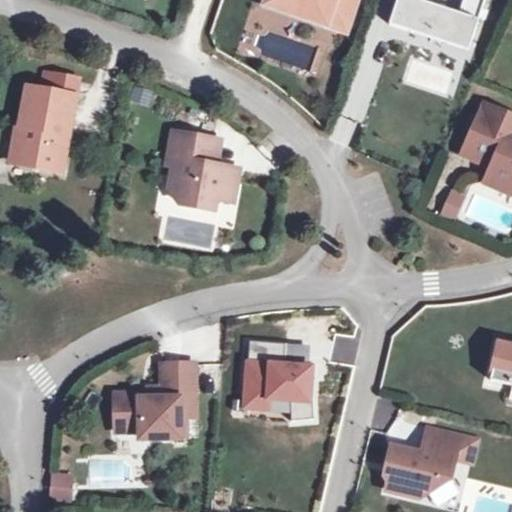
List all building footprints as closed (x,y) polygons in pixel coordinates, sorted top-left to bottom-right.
[(285,0),(268,0),(266,10),(309,25),(296,14),(285,0)] [(285,0),(296,14),(309,25),(343,37),(357,0),(285,0)] [(428,0),(399,0),(389,33),(467,60),(486,0),(484,0),(465,0),(457,22),(425,11),(428,0)] [(46,76),(43,94),(75,100),(77,82),(46,76)] [(10,165),(60,175),(65,150),(61,149),(63,138),(67,138),(75,100),(43,94),(28,91),(20,129),(17,128),(10,165)] [(490,172),(484,187),(507,197),(509,193),(511,191),(511,139),(511,138),(511,122),(483,110),(461,159),(490,172)] [(209,162),(212,143),(172,136),(167,163),(173,163),(172,169),(168,193),(178,208),(213,214),(214,204),(232,206),(237,174),(215,171),(212,170),(209,162)] [(212,143),(209,162),(212,170),(215,171),(219,145),(212,143)] [(429,203),(440,208),(452,178),(441,173),(429,203)] [(449,192),(441,215),(454,220),(462,196),(449,192)] [(284,348),(249,346),(244,411),(267,413),(268,402),(289,404),(290,425),(312,423),(311,405),(307,405),(309,384),(312,385),(313,369),(303,368),(283,367),(284,348)] [(304,350),(284,348),(283,367),(303,368),(304,350)] [(511,353),(496,350),(488,385),(511,391),(511,353)] [(182,424),(192,423),(191,368),(159,368),(160,392),(146,393),(146,398),(146,402),(137,403),(132,398),(112,398),(113,427),(138,427),(138,434),(138,441),(182,441),(182,424)] [(138,427),(113,427),(113,435),(138,434),(138,427)] [(391,470),(384,495),(402,500),(403,493),(425,498),(440,489),(442,482),(449,484),(454,463),(459,443),(427,434),(421,459),(390,452),(386,469),(391,470)] [(476,447),(459,443),(454,463),(471,467),(476,447)] [(48,477),(47,502),(67,504),(69,479),(48,477)] [(440,489),(425,498),(433,511),(448,502),(440,489)] [(403,493),(402,500),(417,503),(425,498),(403,493)]
